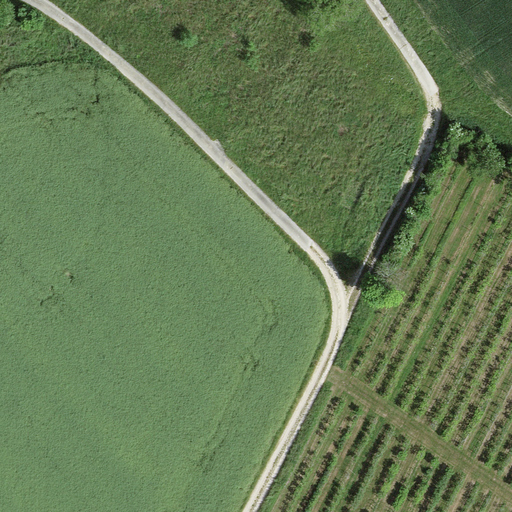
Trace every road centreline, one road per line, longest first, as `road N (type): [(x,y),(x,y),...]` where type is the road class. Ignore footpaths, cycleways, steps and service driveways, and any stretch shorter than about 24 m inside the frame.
road 1 (track): [(248,511),(334,337),(336,291),(328,269),(167,104),(34,0)]
road 2 (track): [(334,337),(432,114),(425,74),(373,0)]
